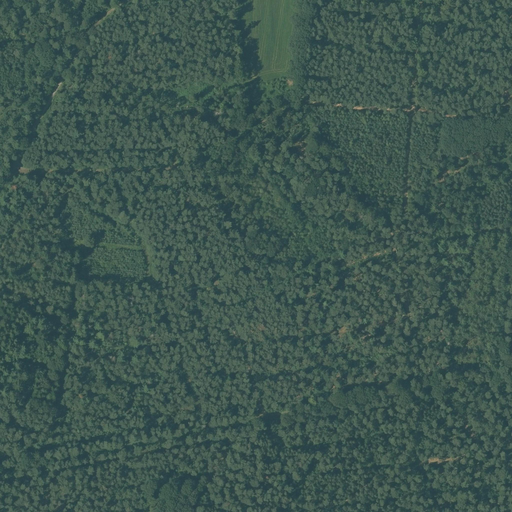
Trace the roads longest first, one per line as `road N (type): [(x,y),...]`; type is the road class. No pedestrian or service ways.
road 1 (track): [(269,420),(0,470)]
road 2 (track): [(511,373),(269,420)]
road 3 (track): [(126,0),(88,32),(0,189)]
road 4 (track): [(500,375),(511,244)]
